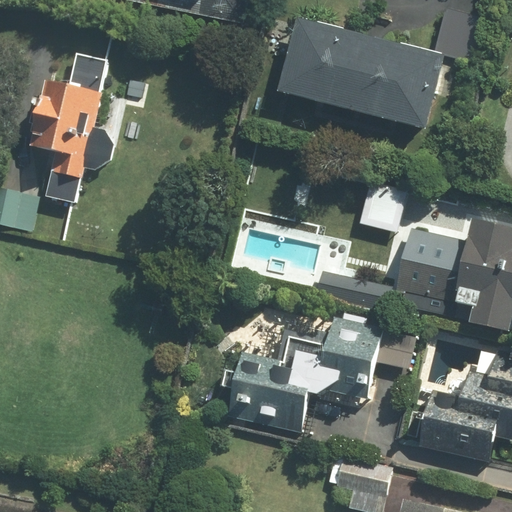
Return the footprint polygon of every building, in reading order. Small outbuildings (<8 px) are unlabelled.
[(107,0),(244,30),(250,0),(107,0)] [(301,22),(283,92),(269,88),(264,107),(278,111),(281,99),(425,136),(446,56),(473,63),(485,16),(447,6),(434,56),(301,22)] [(73,87),(49,83),(34,155),(56,159),(47,200),(79,206),(86,173),(99,176),(114,165),(117,149),(109,134),(98,131),(110,63),(78,57),(73,87)] [(45,199),(3,192),(1,205),(0,204),(0,228),(38,236),(45,199)] [(472,239),(427,227),(408,298),(474,315),(470,332),(511,343),(511,340),(511,232),(476,223),(472,239)] [(395,288),(324,271),(318,298),(389,315),(395,288)] [(372,405),(380,366),(416,373),(423,337),(387,329),(333,319),(328,346),(291,338),(287,361),(244,352),(239,374),(228,372),(225,390),(234,392),(229,421),(321,440),(330,396),(372,405)] [(432,387),(419,447),(491,462),(498,431),(511,433),(511,359),(499,356),(494,380),(468,375),(464,393),(432,387)] [(388,511),(396,471),(336,459),(331,484),(354,488),(350,508),(369,511),(388,511)]
